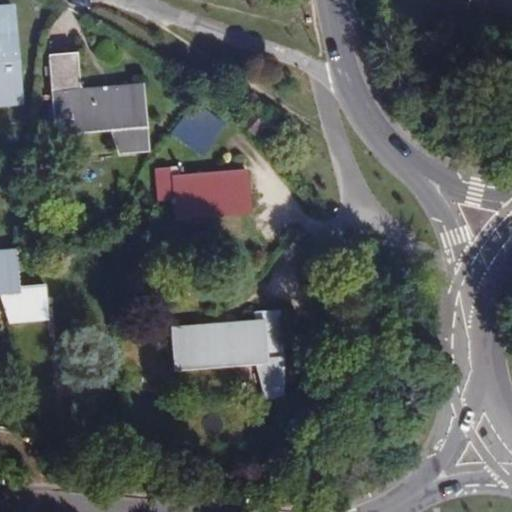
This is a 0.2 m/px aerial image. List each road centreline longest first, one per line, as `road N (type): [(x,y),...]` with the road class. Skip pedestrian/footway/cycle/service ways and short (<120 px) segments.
road 1 (residential): [(125,0),(346,79)]
road 2 (secondary): [(400,157),(477,294)]
road 3 (secondary): [(479,387),(409,496)]
